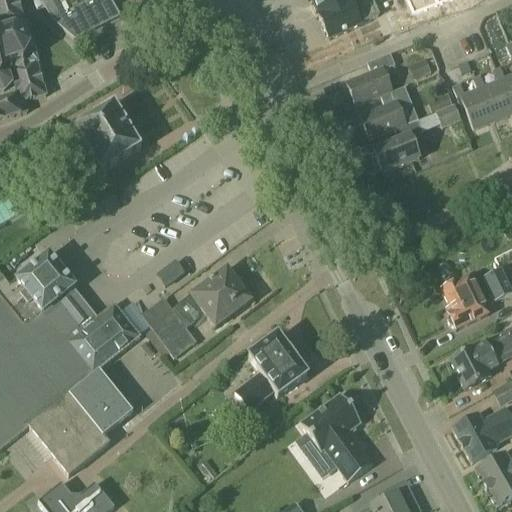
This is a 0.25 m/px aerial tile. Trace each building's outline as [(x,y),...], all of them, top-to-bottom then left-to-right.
[(0,0),(0,124),(26,116),(23,105),(46,99),(36,67),(37,66),(34,56),(34,53),(33,53),(29,38),(30,38),(28,36),(25,25),(24,26),(16,0),(0,0)] [(37,0),(39,2),(48,17),(73,39),(118,15),(110,0),(37,0)] [(310,0),(318,17),(317,17),(329,43),(379,20),(370,0),(310,0)] [(441,3),(439,0),(410,0),(415,13),(441,3)] [(366,67),(370,77),(346,87),(355,110),(380,101),(391,96),(382,74),(394,70),(390,58),(366,67)] [(425,62),(408,69),(413,81),(430,74),(425,62)] [(467,65),(458,69),(461,78),(470,74),(467,65)] [(495,74),(492,75),(496,85),(500,84),(511,112),(511,78),(504,82),(500,72),(495,74)] [(475,82),(472,83),(476,94),(480,92),(494,125),(511,117),(511,112),(500,84),(496,85),(484,90),(480,80),(475,82)] [(460,88),(452,91),(457,102),(459,101),(463,110),(473,134),(493,125),(494,125),(480,92),(476,94),(464,99),(460,88)] [(434,92),(438,101),(445,98),(442,89),(434,92)] [(359,120),(369,144),(393,134),(405,129),(396,108),(408,103),(403,91),(391,96),(380,101),(384,111),(359,120)] [(438,101),(427,105),(432,117),(435,116),(454,108),(449,96),(445,98),(438,101)] [(113,108),(53,144),(64,163),(66,163),(82,188),(141,153),(113,108)] [(454,108),(435,116),(441,133),(461,125),(454,108)] [(405,129),(393,134),(397,144),(373,154),(382,177),(418,162),(410,141),(421,136),(417,124),(405,129)] [(511,192),(499,202),(511,221),(511,192)] [(0,453),(1,453),(1,452),(28,431),(28,432),(98,375),(97,375),(101,372),(140,340),(139,339),(120,316),(113,308),(96,321),(95,320),(73,292),(74,291),(48,258),(9,289),(0,278),(0,453)] [(165,290),(183,277),(175,266),(157,279),(165,290)] [(141,319),(150,332),(163,349),(174,363),(196,347),(186,334),(204,320),(214,332),(251,305),(226,272),(171,313),(163,303),(141,319)] [(511,294),(501,272),(483,281),(494,305),(511,297),(511,294)] [(445,312),(448,317),(447,318),(448,321),(447,324),(446,325),(449,330),(450,330),(453,332),(455,334),(488,318),(469,280),(457,286),(441,294),(449,310),(445,312)] [(485,345),(449,364),(465,394),(488,381),(485,375),(497,369),(497,368),(494,363),(511,354),(511,334),(486,348),(485,345)] [(276,339),(247,361),(260,378),(234,397),(247,415),(273,396),(277,402),(307,380),(276,339)] [(98,375),(28,432),(68,481),(108,448),(102,441),(131,417),(98,375)] [(321,458),(323,456),(347,488),(372,470),(347,437),(360,427),(340,399),(300,428),(306,438),(295,446),(305,461),(317,452),(321,458)] [(494,449),(511,438),(511,427),(504,413),(481,426),(477,419),(451,433),(470,467),(496,453),(494,449)] [(501,459),(474,474),(495,511),(511,501),(511,456),(502,462),(501,459)] [(42,511),(113,511),(94,488),(79,500),(70,499),(60,487),(37,506),(42,511)] [(379,501),(381,506),(368,511),(414,511),(403,490),(379,501)]
